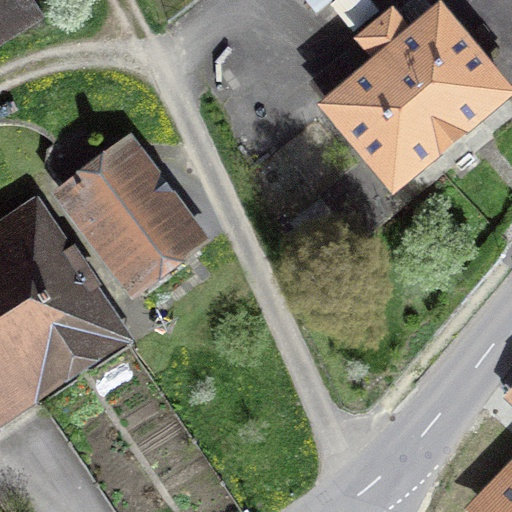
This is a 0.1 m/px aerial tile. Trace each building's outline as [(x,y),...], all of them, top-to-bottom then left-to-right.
[(0,0),(0,47),(45,20),(32,0),(0,0)] [(324,106),(394,190),(506,97),(438,16),(412,37),(391,13),(357,41),(376,63),(324,106)] [(132,153),(69,201),(134,286),(197,238),(132,153)] [(0,396),(118,320),(46,219),(0,249),(0,396)] [(511,511),(511,486),(487,511),(511,511)]
